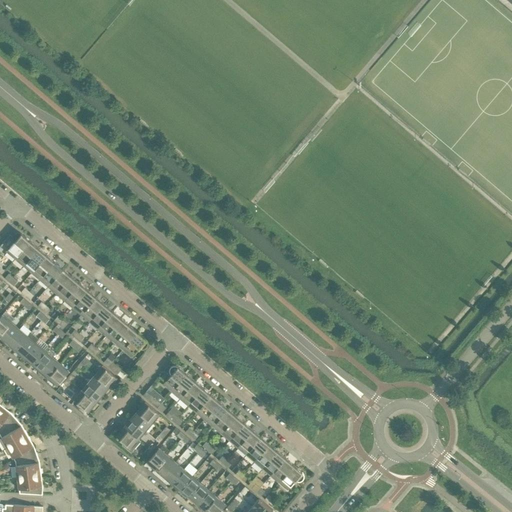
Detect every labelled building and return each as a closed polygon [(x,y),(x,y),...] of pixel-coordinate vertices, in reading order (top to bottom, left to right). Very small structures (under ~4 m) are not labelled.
[(16,258),(30,241),(21,233),(20,233),(19,232),(18,232),(17,232),(16,232),(16,233),(15,233),(14,234),(13,235),(13,236),(13,237),(13,238),(13,239),(13,240),(14,240),(14,241),(15,241),(7,250),(16,258)] [(24,265),(38,248),(30,241),(16,258),(24,265)] [(32,272),(47,255),(38,248),(24,265),(32,272)] [(40,279),(55,262),(47,255),(32,272),(40,279)] [(48,286),(63,269),(55,262),(40,279),(48,286)] [(57,293),(71,276),(63,269),(48,286),(57,293)] [(5,278),(9,282),(13,277),(8,273),(5,278)] [(65,300),(79,282),(71,276),(57,293),(65,300)] [(18,281),(13,277),(9,282),(14,285),(18,281)] [(73,307),(88,290),(79,282),(65,300),(73,307)] [(21,292),(26,296),(30,291),(25,287),(21,292)] [(82,314),(96,297),(88,290),(73,307),(82,314)] [(34,295),(30,291),(26,296),(30,299),(34,295)] [(9,293),(6,297),(10,301),(14,296),(9,293)] [(20,301),(24,305),(28,301),(23,297),(20,301)] [(90,321),(104,304),(96,297),(82,314),(90,321)] [(37,306),(42,309),(46,305),(41,301),(37,306)] [(98,328),(113,311),(104,304),(90,321),(98,328)] [(51,309),(46,305),(42,309),(47,313),(51,309)] [(14,317),(6,310),(0,316),(0,334),(11,321),(14,317)] [(36,315),(41,319),(44,315),(40,311),(36,315)] [(106,335),(121,318),(113,311),(98,328),(106,335)] [(54,320),(59,324),(63,319),(58,315),(54,320)] [(114,342),(129,325),(121,318),(106,335),(114,342)] [(67,323),(63,319),(59,324),(63,327),(67,323)] [(0,335),(8,342),(19,328),(11,321),(0,334),(0,335)] [(53,329),(57,333),(61,329),(56,325),(53,329)] [(123,349),(137,332),(129,325),(114,342),(123,349)] [(16,349),(27,335),(19,328),(8,342),(16,349)] [(71,334),(75,338),(79,333),(75,329),(71,334)] [(39,338),(31,331),(27,335),(16,349),(24,356),(36,342),(39,338)] [(146,339),(137,332),(123,349),(131,356),(139,347),(140,348),(141,348),(142,348),(143,348),(145,348),(146,347),(147,346),(147,345),(148,345),(148,344),(148,343),(148,342),(147,341),(147,340),(146,339)] [(84,337),(79,333),(75,338),(80,341),(84,337)] [(32,363),(44,349),(36,342),(24,356),(32,363)] [(87,348),(92,352),(96,347),(91,343),(87,348)] [(56,352),(47,345),(32,363),(41,370),(52,356),(56,352)] [(100,351),(96,347),(92,352),(96,356),(100,351)] [(49,377),(60,363),(52,356),(41,370),(49,377)] [(85,357),(81,361),(85,365),(89,360),(85,357)] [(108,366),(112,361),(107,357),(104,362),(108,366)] [(81,369),(85,365),(81,361),(77,366),(81,369)] [(121,369),(112,361),(108,366),(118,374),(121,369)] [(69,371),(60,363),(49,377),(57,384),(69,371)] [(103,365),(95,374),(109,385),(116,377),(103,365)] [(172,390),(186,373),(178,366),(177,365),(176,365),(175,365),(174,365),(172,365),(172,366),(171,366),(170,367),(170,368),(169,369),(169,370),(169,371),(169,372),(170,372),(170,373),(171,374),(163,383),(172,390)] [(180,397),(195,380),(186,373),(172,390),(180,397)] [(109,385),(95,374),(88,382),(102,393),(109,385)] [(67,386),(71,381),(67,378),(63,382),(67,386)] [(188,404),(203,387),(195,380),(180,397),(188,404)] [(102,393),(88,382),(81,390),(95,402),(102,393)] [(196,411),(211,394),(203,387),(188,404),(196,411)] [(95,402),(81,390),(74,399),(88,410),(95,402)] [(205,418),(219,401),(211,394),(196,411),(205,418)] [(148,400),(157,408),(161,403),(152,395),(148,400)] [(145,401),(138,410),(152,422),(159,413),(145,401)] [(213,425),(228,408),(219,401),(205,418),(213,425)] [(166,407),(161,403),(157,408),(162,412),(166,407)] [(11,412),(1,404),(0,405),(0,432),(16,418),(11,412)] [(221,433),(236,415),(228,408),(213,425),(221,433)] [(152,422),(138,410),(131,418),(145,430),(152,422)] [(174,421),(178,417),(173,413),(169,417),(174,421)] [(230,440),(244,422),(236,415),(221,433),(230,440)] [(182,421),(178,417),(174,421),(178,425),(182,421)] [(22,424),(16,418),(0,432),(0,434),(7,447),(28,435),(22,424)] [(145,430),(131,418),(124,426),(138,438),(145,430)] [(238,447),(253,429),(244,422),(230,440),(238,447)] [(141,441),(138,438),(124,426),(117,435),(124,441),(122,444),(131,452),(141,441)] [(166,426),(162,430),(166,434),(170,429),(166,426)] [(190,435),(194,431),(189,427),(186,431),(190,435)] [(246,454),(261,436),(253,429),(238,447),(246,454)] [(199,435),(194,431),(190,435),(195,439),(199,435)] [(34,445),(28,435),(7,447),(15,461),(37,453),(34,445)] [(189,438),(185,435),(181,439),(186,443),(189,438)] [(254,461),(269,443),(261,436),(246,454),(254,461)] [(207,449),(211,445),(206,441),(202,446),(207,449)] [(152,442),(148,447),(152,450),(156,446),(152,442)] [(263,468),(277,450),(269,443),(254,461),(263,468)] [(156,468),(168,454),(167,454),(170,451),(164,445),(161,446),(160,448),(159,447),(147,461),(156,468)] [(215,449),(211,445),(207,449),(211,453),(215,449)] [(271,475),(285,457),(277,450),(263,468),(271,475)] [(40,461),(37,453),(15,461),(17,476),(41,473),(40,461)] [(164,475),(176,461),(168,454),(156,468),(164,475)] [(219,460),(223,463),(227,459),(223,455),(219,460)] [(279,482),(294,464),(285,457),(271,475),(279,482)] [(232,463),(227,459),(223,463),(228,467),(232,463)] [(172,482),(184,468),(176,461),(164,475),(172,482)] [(186,467),(194,472),(198,467),(190,462),(186,467)] [(302,472),(294,464),(279,482),(288,489),(295,480),(296,480),(297,481),(298,481),(299,481),(300,481),(301,481),(302,480),(303,479),(304,478),(304,477),(304,476),(304,475),(304,474),(303,473),(303,472),(302,472)] [(181,489),(192,475),(184,468),(172,482),(181,489)] [(235,474),(240,477),(244,473),(239,469),(235,474)] [(43,486),(41,473),(17,476),(20,493),(42,494),(43,486)] [(248,477),(244,473),(240,477),(244,481),(248,477)] [(189,496),(200,482),(192,475),(181,489),(189,496)] [(197,503),(209,489),(200,482),(189,496),(197,503)] [(256,491),(260,487),(256,483),(252,488),(256,491)] [(244,495),(249,489),(245,486),(240,491),(244,495)] [(265,491),(260,487),(256,491),(261,495),(265,491)] [(205,510),(217,496),(209,489),(197,503),(205,510)] [(269,494),(265,499),(274,506),(278,502),(269,494)] [(218,511),(226,504),(217,496),(205,510),(207,511),(218,511)] [(234,498),(231,502),(235,506),(239,502),(234,498)] [(259,498),(252,506),(258,511),(271,511),(273,510),(259,498)] [(235,506),(231,502),(227,507),(231,511),(235,506)]
